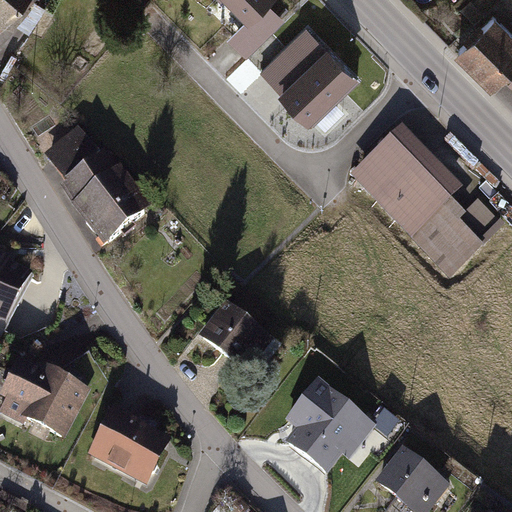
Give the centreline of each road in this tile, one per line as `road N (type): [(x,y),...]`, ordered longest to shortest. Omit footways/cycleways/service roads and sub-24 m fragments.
road 1 (residential): [(432,67),(339,156),(318,166),(294,164),(157,21)]
road 2 (residential): [(0,132),(209,441)]
